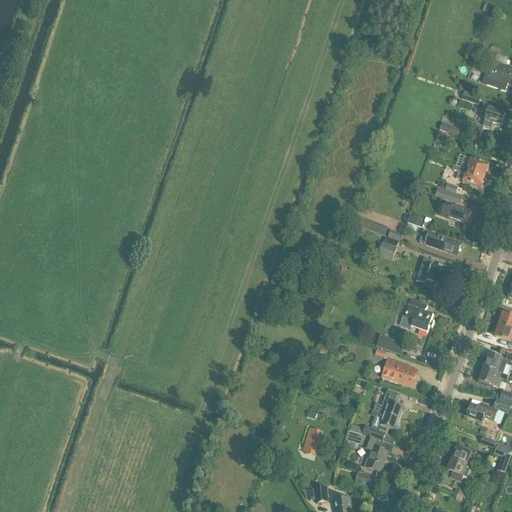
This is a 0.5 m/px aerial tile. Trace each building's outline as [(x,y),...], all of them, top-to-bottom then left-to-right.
[(482,12),(489,15),(491,9),(485,6),(482,12)] [(469,47),(466,55),(472,57),(473,55),(495,63),(497,56),(489,53),(475,48),(475,49),(469,47)] [(491,47),(489,53),(497,56),(501,57),(503,51),(491,47)] [(486,74),(482,85),(505,93),(508,85),(511,86),(511,69),(494,63),(490,75),(486,74)] [(465,93),(463,97),(462,101),(479,107),(481,99),(465,93)] [(487,115),(484,123),(483,127),(490,130),(492,124),(502,127),(506,115),(490,110),(491,108),(483,106),(481,113),(487,115)] [(439,131),(458,138),(461,131),(442,124),(439,131)] [(440,132),(439,133),(436,142),(448,146),(452,137),(440,132)] [(471,160),(467,171),(485,177),(489,166),(471,160)] [(459,173),(457,178),(457,180),(463,182),(463,183),(481,189),(485,177),(467,171),(454,167),(453,171),(459,173)] [(448,185),(445,192),(456,196),(459,188),(448,185)] [(445,192),(438,189),(435,198),(460,207),(463,198),(456,196),(445,192)] [(458,209),(445,205),(441,217),(468,226),(472,214),(466,212),(466,211),(459,208),(458,209)] [(359,215),(350,211),(346,223),(385,238),(388,229),(358,218),(359,215)] [(418,227),(408,224),(406,230),(416,233),(418,227)] [(391,232),(390,235),(388,239),(400,243),(401,239),(402,236),(391,232)] [(424,232),(420,244),(457,257),(461,245),(429,234),(424,232)] [(377,237),(370,253),(385,259),(390,242),(377,237)] [(427,284),(428,282),(431,284),(445,288),(447,284),(448,284),(452,271),(444,269),(445,266),(433,262),(424,260),(417,283),(427,284)] [(337,285),(343,270),(327,264),(322,280),(337,285)] [(405,320),(413,322),(411,328),(427,334),(429,328),(432,329),(434,323),(432,322),(434,316),(426,314),(428,308),(411,302),(409,308),(405,320)] [(511,317),(503,315),(499,326),(511,330),(511,317)] [(511,330),(499,326),(495,338),(511,343),(511,330)] [(326,356),(332,335),(321,332),(315,353),(326,356)] [(377,349),(402,357),(405,347),(380,339),(377,349)] [(377,350),(376,353),(375,357),(385,360),(387,353),(377,350)] [(503,375),(509,377),(511,368),(511,356),(508,355),(506,361),(489,355),(484,369),(496,373),(503,375)] [(389,382),(400,386),(401,383),(413,387),(417,374),(410,372),(411,368),(388,360),(386,368),(387,368),(383,380),(389,382)] [(484,369),(480,383),(499,390),(502,381),(507,382),(509,377),(503,375),(496,373),(484,369)] [(500,401),(511,405),(511,395),(503,392),(500,401)] [(480,410),(472,407),(467,419),(481,424),(483,419),(494,423),(498,412),(508,416),(511,407),(511,406),(511,405),(500,401),(499,402),(497,401),(493,410),(482,405),(480,410)] [(387,410),(376,406),(374,412),(400,421),(402,416),(404,417),(405,413),(404,412),(404,410),(389,404),(387,410)] [(366,427),(364,432),(361,431),(362,430),(353,427),(351,433),(362,437),(364,438),(367,439),(377,442),(382,444),(386,435),(387,435),(389,430),(396,433),(397,431),(399,431),(400,427),(399,427),(400,421),(374,412),(373,417),(375,418),(372,430),(366,427)] [(312,468),(323,429),(310,425),(299,464),(312,468)] [(364,438),(362,437),(351,433),(347,442),(363,448),(363,449),(372,453),(371,456),(370,456),(366,467),(367,468),(366,469),(381,474),(388,454),(381,451),(383,445),(377,442),(367,439),(364,438)] [(496,444),(483,438),(480,445),(494,450),(496,444)] [(468,453),(457,449),(453,460),(471,468),(477,453),(470,450),(468,453)] [(453,474),(452,476),(451,480),(461,484),(463,480),(466,481),(471,468),(453,460),(448,472),(453,474)] [(356,484),(375,490),(378,479),(359,474),(356,484)] [(404,489),(395,486),(393,492),(402,495),(404,489)] [(329,503),(327,489),(303,492),(307,503),(316,502),(316,505),(329,503)] [(454,496),(466,501),(469,494),(456,489),(454,496)] [(334,501),(335,511),(349,511),(351,510),(350,499),(334,501)] [(466,501),(463,510),(468,511),(472,503),(466,501)]
